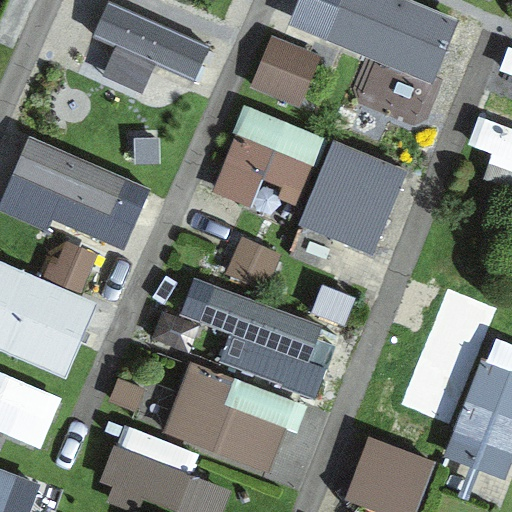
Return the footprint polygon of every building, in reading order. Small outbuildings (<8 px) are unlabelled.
[(430,84),(459,17),(418,0),(299,0),(289,25),(430,84)] [(153,54),(204,62),(211,21),(98,2),(85,77),(147,88),(153,54)] [(268,35),(257,92),(310,102),(321,45),(268,35)] [(209,190),(247,208),(261,179),(301,197),(329,137),(250,101),(209,190)] [(511,123),(477,115),(468,153),(511,164),(511,123)] [(371,257),(412,170),(340,136),(299,223),(371,257)] [(24,137),(0,211),(129,253),(153,178),(24,137)] [(243,234),(226,269),(265,287),(281,252),(243,234)] [(0,349),(70,378),(102,301),(0,258),(0,349)] [(467,358),(496,289),(438,264),(408,333),(467,358)] [(215,278),(199,319),(309,363),(325,322),(215,278)] [(446,455),(505,478),(511,459),(511,339),(494,333),(446,455)] [(394,343),(377,415),(445,431),(462,360),(394,343)] [(164,433),(275,473),(301,401),(190,361),(164,433)] [(0,371),(0,429),(40,448),(64,396),(2,367),(0,371)] [(348,505),(378,511),(421,511),(436,457),(364,439),(348,505)] [(194,511),(226,511),(235,483),(118,449),(107,486),(194,511)] [(0,511),(30,511),(40,474),(0,463),(0,511)]
